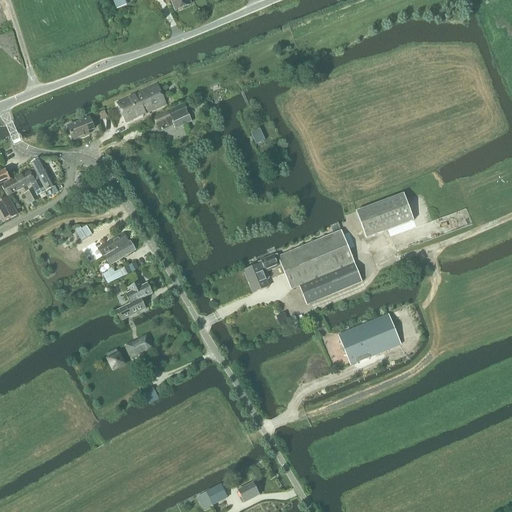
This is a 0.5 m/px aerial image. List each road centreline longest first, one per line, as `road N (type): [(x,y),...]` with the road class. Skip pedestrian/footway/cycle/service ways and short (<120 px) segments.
road 1 (unclassified): [(308,511),(121,193),(103,169),(73,156)]
road 2 (unclassified): [(2,107),(274,0)]
road 3 (track): [(284,287),(296,313),(363,286),(373,268),(511,216)]
